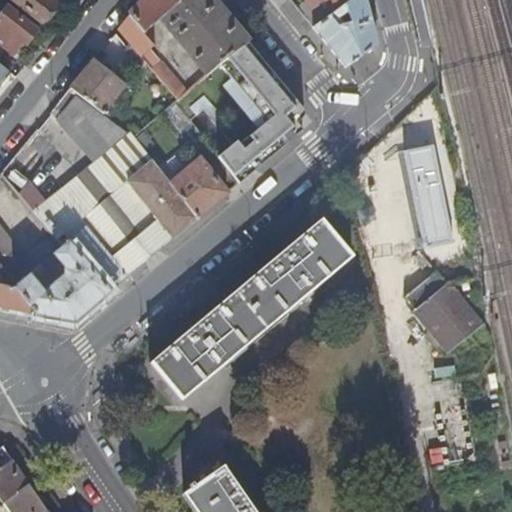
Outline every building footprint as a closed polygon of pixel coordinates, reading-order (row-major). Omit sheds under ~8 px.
[(51,0),(15,0),(43,21),(56,4),(51,0)] [(219,65),(247,42),(212,0),(142,0),(129,15),(145,34),(162,21),(169,29),(173,26),(176,29),(172,33),(207,76),(219,65)] [(307,0),(322,20),(350,0),(307,0)] [(370,18),(365,0),(350,0),(322,20),(313,27),(347,68),(377,45),(370,18)] [(26,44),(37,29),(7,7),(0,15),(0,42),(13,53),(23,41),(26,44)] [(145,34),(129,15),(117,30),(140,57),(155,45),(145,34)] [(247,42),(219,65),(266,122),(220,160),(238,183),(285,145),(279,138),(285,133),(288,131),(293,129),(295,127),(298,124),(300,120),(301,118),(302,114),(302,111),(302,107),(247,42)] [(145,63),(141,58),(137,61),(141,66),(145,63)] [(123,85),(92,61),(81,74),(70,88),(101,113),(123,85)] [(0,81),(8,72),(0,64),(0,81)] [(101,113),(70,88),(49,114),(92,164),(128,134),(101,113)] [(135,139),(128,134),(92,164),(34,213),(33,213),(62,246),(67,242),(108,290),(109,289),(151,256),(198,217),(171,184),(135,139)] [(198,217),(228,192),(201,159),(171,184),(198,217)] [(320,221),(321,223),(286,252),(286,251),(273,261),(273,263),(154,363),(153,361),(152,363),(182,399),(183,398),(182,396),(349,256),(351,257),(352,256),(322,219),(320,221)] [(19,262),(0,238),(0,267),(3,271),(4,273),(19,262)] [(67,242),(62,246),(54,251),(55,252),(13,284),(15,288),(34,313),(74,321),(92,306),(110,291),(109,289),(108,290),(67,242)] [(484,325),(449,282),(411,312),(446,356),(484,325)] [(34,313),(15,288),(0,284),(0,305),(6,307),(34,313)] [(48,511),(30,484),(14,461),(1,469),(0,468),(0,500),(2,504),(5,502),(11,511),(48,511)] [(254,511),(225,469),(226,468),(225,466),(184,493),(186,495),(188,493),(200,511),(254,511)]
